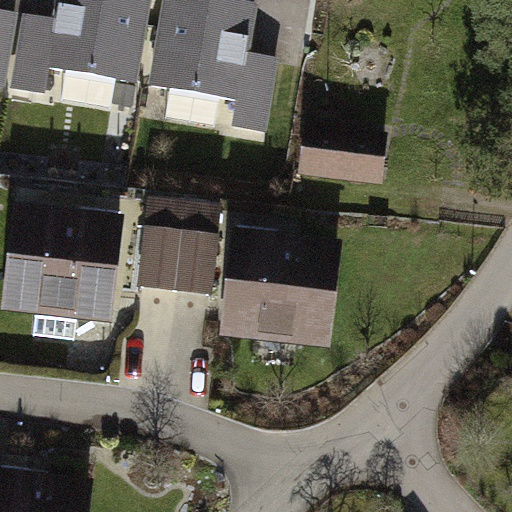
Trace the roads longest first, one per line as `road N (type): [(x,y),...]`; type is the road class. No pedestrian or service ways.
road 1 (residential): [(0,394),(142,412),(338,456)]
road 2 (residential): [(338,456),(511,280)]
road 3 (residential): [(338,456),(451,511)]
